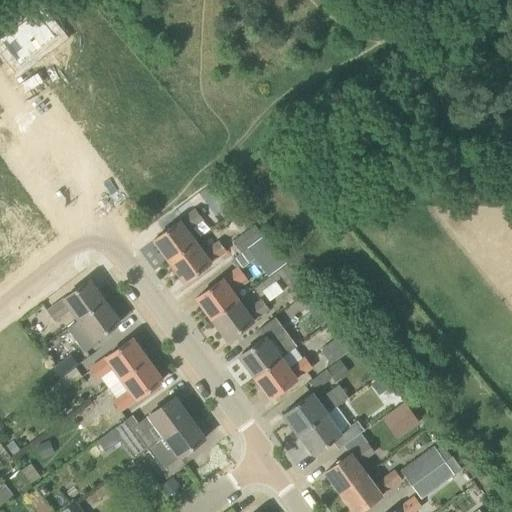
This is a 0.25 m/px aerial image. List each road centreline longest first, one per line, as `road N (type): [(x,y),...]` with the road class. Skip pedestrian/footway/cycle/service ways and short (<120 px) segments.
road 1 (track): [(124,253),(444,0)]
road 2 (residential): [(270,437),(103,228)]
road 3 (residential): [(0,84),(103,228)]
road 4 (residential): [(103,228),(0,307)]
